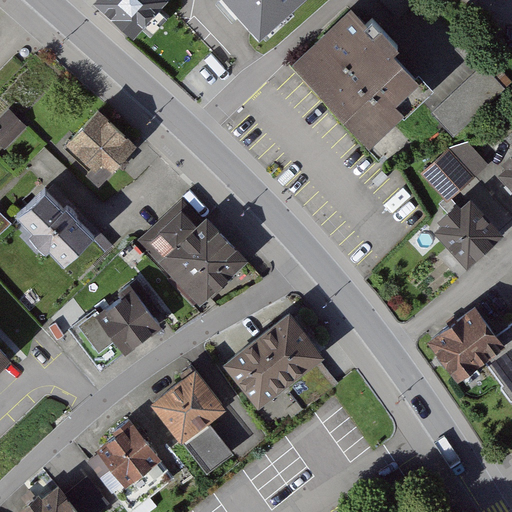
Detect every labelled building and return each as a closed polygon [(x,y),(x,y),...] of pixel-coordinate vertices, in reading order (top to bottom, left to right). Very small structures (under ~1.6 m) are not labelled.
[(101,0),(100,1),(139,37),(174,0),(101,0)] [(239,0),(262,26),(291,0),(239,0)] [(386,0),(393,9),(406,0),(386,0)] [(435,89),(360,9),(304,62),(379,142),(435,89)] [(511,83),(490,63),(438,117),(461,140),(511,86),(511,83)] [(28,132),(11,111),(0,120),(0,144),(5,151),(28,132)] [(148,147),(110,112),(82,142),(119,177),(148,147)] [(489,168),(467,145),(437,174),(459,197),(489,168)] [(103,245),(56,190),(27,216),(74,270),(103,245)] [(511,236),(479,198),(442,231),(474,268),(511,236)] [(0,231),(10,220),(0,212),(0,231)] [(208,229),(193,213),(160,246),(173,260),(166,266),(208,309),(256,264),(215,222),(208,229)] [(140,290),(89,326),(109,354),(126,342),(136,356),(170,332),(140,290)] [(479,304),(434,335),(468,384),(490,369),(511,400),(511,398),(511,326),(501,335),(479,304)] [(300,317),(236,363),(268,408),(332,362),(300,317)] [(205,371),(162,404),(216,472),(239,454),(215,423),(234,408),(205,371)] [(166,462),(138,425),(103,452),(131,489),(166,462)] [(69,487),(30,511),(109,511),(114,509),(94,478),(72,492),(69,487)]
